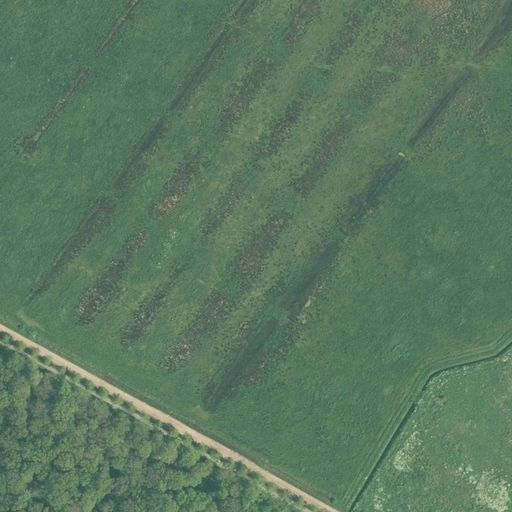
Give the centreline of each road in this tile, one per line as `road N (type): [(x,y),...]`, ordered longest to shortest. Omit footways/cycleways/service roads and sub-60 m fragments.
road 1 (track): [(0,329),(329,511)]
road 2 (track): [(337,511),(425,370),(489,351),(511,334)]
